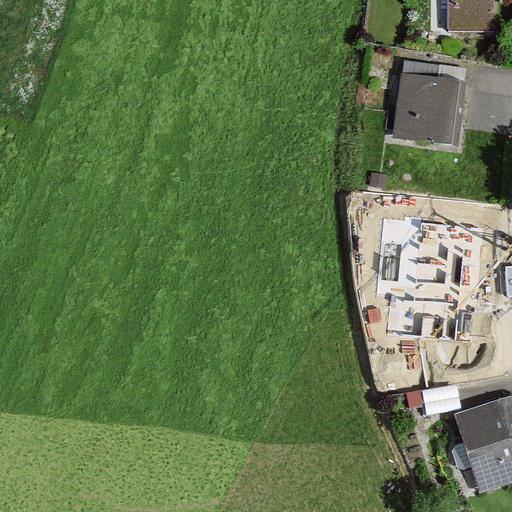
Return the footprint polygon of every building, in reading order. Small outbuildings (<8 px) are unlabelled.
[(496,0),(444,0),(445,37),(497,36),(496,0)] [(458,150),(465,87),(462,87),(464,72),(402,65),(401,80),(396,79),(389,142),(458,150)] [(380,190),(383,177),(370,174),(368,188),(380,190)] [(448,294),(455,227),(396,221),(389,287),(448,294)] [(411,388),(413,409),(462,405),(459,370),(431,372),(432,386),(411,388)] [(511,483),(511,405),(510,399),(439,426),(468,500),(511,483)]
